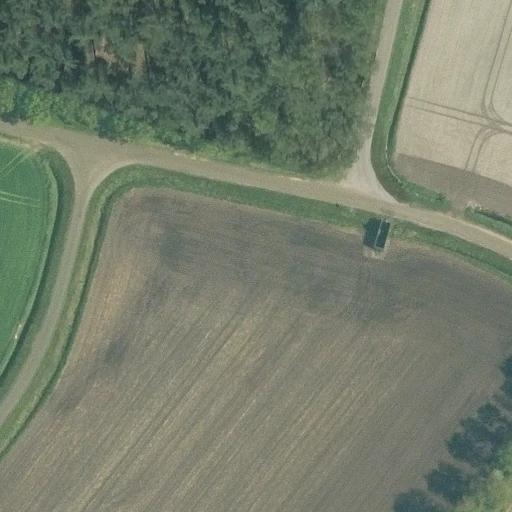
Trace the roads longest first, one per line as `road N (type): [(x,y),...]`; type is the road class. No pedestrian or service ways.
road 1 (unclassified): [(0,420),(45,328),(94,148)]
road 2 (unclassified): [(349,200),(94,148)]
road 3 (unclassified): [(349,200),(393,0)]
road 4 (unclassified): [(511,254),(414,215),(349,200)]
